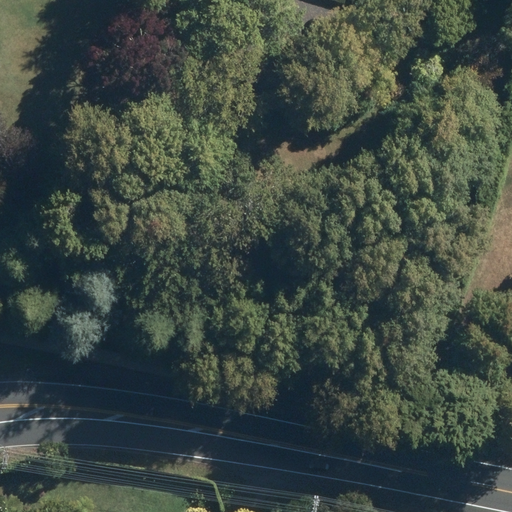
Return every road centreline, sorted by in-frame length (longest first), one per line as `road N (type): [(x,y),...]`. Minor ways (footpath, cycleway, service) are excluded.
road 1 (secondary): [(0,419),(257,439),(511,492)]
road 2 (unknown): [(146,427),(271,0)]
